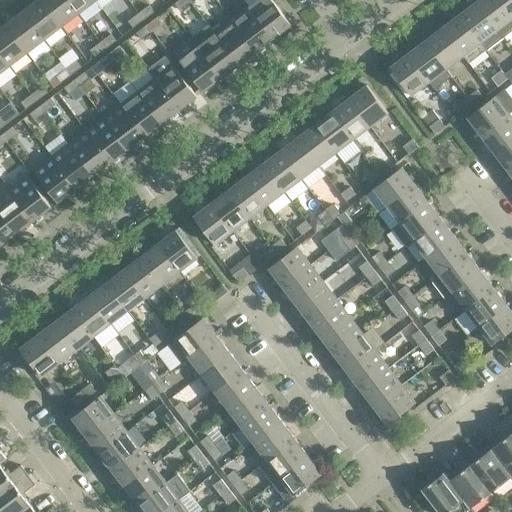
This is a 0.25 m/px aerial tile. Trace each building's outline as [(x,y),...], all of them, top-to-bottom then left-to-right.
[(61,26),(41,0),(37,0),(23,11),(44,40),(61,26)] [(78,13),(68,0),(41,0),(61,26),(78,13)] [(102,8),(95,0),(68,0),(78,13),(84,21),(102,8)] [(95,0),(102,8),(112,0),(95,0)] [(190,2),(188,0),(179,0),(175,3),(180,10),(190,2)] [(291,25),(272,0),(257,0),(249,7),(273,38),(291,25)] [(511,30),(511,12),(502,0),(478,0),(476,1),(503,37),(511,30)] [(511,0),(502,0),(511,12),(511,0)] [(503,37),(476,1),(459,14),(486,50),(503,37)] [(149,5),(139,13),(144,20),(154,12),(149,5)] [(273,38),(249,7),(232,20),(256,51),(273,38)] [(44,40),(23,11),(5,24),(27,53),(44,40)] [(144,20),(139,13),(128,21),(133,28),(144,20)] [(486,50),(459,14),(442,28),(463,56),(469,63),(486,50)] [(163,23),(158,17),(147,25),(152,31),(163,23)] [(256,51),(232,20),(214,33),(238,65),(256,51)] [(27,53),(5,24),(0,28),(0,52),(10,66),(27,53)] [(152,31),(147,25),(137,33),(142,39),(152,31)] [(463,56),(442,28),(425,41),(446,69),(463,56)] [(238,65),(214,33),(197,46),(221,78),(238,65)] [(111,34),(100,42),(105,49),(116,41),(111,34)] [(452,76),(446,69),(425,41),(408,54),(429,82),(435,89),(452,76)] [(105,49),(100,42),(90,50),(95,57),(105,49)] [(124,52),(119,46),(109,54),(114,60),(124,52)] [(221,78),(197,46),(179,59),(203,91),(221,78)] [(0,72),(10,66),(0,52),(0,72)] [(114,60),(109,54),(98,62),(103,68),(114,60)] [(429,82),(408,54),(390,67),(411,95),(429,82)] [(76,60),(66,68),(71,75),(81,67),(76,60)] [(197,96),(173,64),(155,78),(179,110),(197,96)] [(71,75),(66,68),(55,76),(60,83),(71,75)] [(492,79),(498,86),(508,79),(502,71),(492,79)] [(90,78),(85,72),(75,80),(80,86),(90,78)] [(179,110),(155,78),(137,91),(162,123),(179,110)] [(80,86),(75,80),(64,88),(69,94),(80,86)] [(388,113),(367,85),(349,98),(370,126),(388,113)] [(42,86),(31,94),(37,101),(47,93),(42,86)] [(511,111),(511,97),(505,88),(467,117),(481,135),(509,114),(511,111)] [(477,90),(468,98),(473,105),(483,98),(477,90)] [(162,123),(137,91),(120,104),(144,136),(162,123)] [(37,101),(31,94),(21,102),(26,109),(37,101)] [(56,104),(51,98),(40,106),(45,112),(56,104)] [(370,126),(349,98),(332,111),(353,140),(370,126)] [(473,105),(468,98),(458,105),(464,112),(473,105)] [(144,136),(120,104),(103,117),(127,149),(144,136)] [(45,112),(40,106),(30,114),(35,120),(45,112)] [(353,140),(332,111),(315,124),(336,153),(353,140)] [(511,138),(511,117),(509,114),(481,135),(494,152),(511,138)] [(3,116),(0,118),(0,128),(8,122),(3,116)] [(127,149),(103,117),(86,130),(110,162),(127,149)] [(440,119),(430,127),(435,134),(445,126),(440,119)] [(336,153),(315,124),(297,137),(319,166),(336,153)] [(17,134),(12,127),(1,135),(6,142),(17,134)] [(110,162),(86,130),(69,143),(93,175),(110,162)] [(319,166),(297,137),(280,150),(302,179),(319,166)] [(511,138),(494,152),(507,169),(511,165),(511,138)] [(419,147),(413,139),(403,147),(409,154),(419,147)] [(93,175),(69,143),(51,156),(76,188),(93,175)] [(302,179),(280,150),(263,164),(284,192),(302,179)] [(76,188),(51,156),(33,170),(58,202),(76,188)] [(385,161),(375,168),(380,176),(390,168),(385,161)] [(284,192),(263,164),(246,177),(267,205),(284,192)] [(415,185),(402,167),(374,188),(387,206),(415,185)] [(380,176),(375,168),(365,176),(371,183),(380,176)] [(27,175),(9,188),(33,220),(51,207),(27,175)] [(267,205),(246,177),(229,190),(250,218),(267,205)] [(428,202),(415,185),(387,206),(400,223),(428,202)] [(346,202),(356,194),(350,187),(340,194),(346,202)] [(33,220),(9,188),(0,195),(0,212),(16,233),(33,220)] [(250,218),(229,190),(211,203),(233,231),(250,218)] [(441,219),(428,202),(400,223),(392,229),(405,246),(413,240),(441,219)] [(233,231),(211,203),(194,216),(215,244),(233,231)] [(332,204),(325,210),(332,219),(340,214),(332,204)] [(332,219),(325,210),(318,215),(325,225),(332,219)] [(343,224),(350,234),(358,228),(345,211),(337,217),(343,224)] [(0,245),(16,233),(0,212),(0,245)] [(455,236),(441,219),(413,240),(426,258),(455,236)] [(296,228),(302,235),(312,228),(306,220),(296,228)] [(350,234),(343,224),(336,230),(343,240),(350,234)] [(365,238),(358,228),(350,234),(358,243),(365,238)] [(176,229),(158,243),(180,271),(197,258),(176,229)] [(336,230),(321,241),(329,250),(343,240),(336,230)] [(358,243),(350,234),(343,240),(350,249),(358,243)] [(468,253),(455,236),(426,258),(439,275),(468,253)] [(281,239),(272,247),(277,254),(287,246),(281,239)] [(180,271),(158,243),(141,256),(162,284),(180,271)] [(310,264),(297,246),(269,268),(282,286),(310,264)] [(277,254),(272,247),(262,254),(267,261),(277,254)] [(379,251),(371,257),(379,267),(386,261),(379,251)] [(481,271),(468,253),(439,275),(431,281),(444,298),(452,292),(481,271)] [(162,284),(141,256),(124,269),(145,297),(162,284)] [(374,270),(367,261),(359,266),(367,276),(374,270)] [(394,271),(386,261),(379,267),(386,276),(394,271)] [(323,281),(310,264),(282,286),(295,303),(323,281)] [(234,275),(239,283),(249,275),(243,268),(234,275)] [(145,297),(124,269),(107,282),(128,310),(145,297)] [(381,280),(374,270),(367,276),(374,286),(381,280)] [(494,288),(481,271),(452,292),(465,309),(494,288)] [(337,299),(323,281),(295,303),(308,320),(337,299)] [(128,310),(107,282),(89,295),(111,323),(128,310)] [(228,291),(222,284),(212,291),(218,299),(228,291)] [(405,286),(398,291),(405,301),(412,295),(405,286)] [(507,305),(494,288),(465,309),(479,326),(507,305)] [(119,335),(111,323),(89,295),(72,308),(94,336),(102,348),(119,335)] [(400,305),(393,295),(385,301),(393,310),(400,305)] [(420,305),(412,295),(405,301),(412,311),(420,305)] [(350,316),(337,299),(308,320),(321,337),(350,316)] [(407,314),(400,305),(393,310),(400,320),(407,314)] [(511,329),(511,311),(507,305),(479,326),(492,344),(511,329)] [(194,306),(184,313),(190,320),(199,313),(194,306)] [(94,336),(72,308),(55,321),(76,350),(94,336)] [(190,320),(184,313),(174,320),(180,328),(190,320)] [(363,333),(350,316),(321,337),(334,355),(363,333)] [(217,335),(203,317),(175,339),(188,357),(217,335)] [(431,320),(424,326),(431,335),(439,330),(431,320)] [(76,350),(55,321),(38,334),(59,363),(76,350)] [(426,339),(419,329),(411,335),(419,345),(426,339)] [(446,339),(439,330),(431,335),(438,345),(446,339)] [(155,346),(165,339),(159,332),(150,339),(155,346)] [(376,350),(363,333),(334,355),(347,372),(376,350)] [(59,363),(38,334),(20,348),(41,376),(59,363)] [(230,352),(217,335),(188,357),(202,374),(230,352)] [(434,349),(426,339),(419,345),(426,354),(434,349)] [(142,349),(134,354),(142,364),(149,359),(142,349)] [(389,367),(376,350),(347,372),(360,389),(389,367)] [(243,370),(230,352),(202,374),(215,391),(243,370)] [(142,364),(134,354),(127,360),(134,370),(142,364)] [(464,359),(454,366),(460,373),(470,366),(464,359)] [(105,373),(111,380),(121,373),(115,365),(105,373)] [(402,385),(389,367),(360,389),(373,406),(402,385)] [(153,369),(145,374),(153,384),(160,378),(153,369)] [(256,387),(243,370),(215,391),(228,408),(256,387)] [(455,377),(449,370),(440,377),(445,385),(455,377)] [(153,384),(145,374),(138,380),(145,389),(153,384)] [(167,388),(160,378),(153,384),(160,393),(167,388)] [(91,384),(81,391),(86,399),(96,391),(91,384)] [(160,393),(153,384),(145,389),(153,399),(160,393)] [(415,402),(402,385),(373,406),(387,424),(415,402)] [(269,404),(256,387),(228,408),(241,426),(269,404)] [(61,388),(52,396),(59,406),(69,398),(61,388)] [(86,399),(81,391),(71,399),(77,406),(86,399)] [(114,413),(100,396),(72,417),(85,435),(114,413)] [(181,401),(174,407),(181,417),(189,411),(181,401)] [(282,421),(269,404),(241,426),(254,443),(282,421)] [(176,420),(169,410),(162,416),(169,426),(176,420)] [(196,421),(189,411),(181,417),(189,426),(196,421)] [(511,412),(502,419),(511,432),(511,412)] [(127,431),(114,413),(85,435),(98,452),(127,431)] [(511,475),(511,432),(502,419),(493,427),(503,440),(491,449),(511,476),(511,475)] [(184,430),(176,420),(169,426),(176,436),(184,430)] [(295,439),(282,421),(254,443),(267,460),(295,439)] [(140,448),(127,431),(98,452),(112,469),(140,448)] [(207,435),(200,441),(207,451),(215,445),(207,435)] [(308,456),(295,439),(267,460),(280,477),(308,456)] [(480,457),(470,444),(460,451),(491,492),(511,476),(491,449),(480,457)] [(202,455),(195,445),(188,450),(195,460),(202,455)] [(222,455),(215,445),(207,451),(215,461),(222,455)] [(153,465),(140,448),(112,469),(125,486),(153,465)] [(491,492),(460,451),(451,458),(461,472),(450,480),(449,481),(464,500),(469,508),(491,492)] [(210,464),(202,455),(195,460),(202,470),(210,464)] [(321,473),(308,456),(280,477),(271,484),(286,504),(295,498),(293,495),(321,473)] [(0,495),(28,474),(21,465),(7,475),(0,465),(0,495)] [(166,482),(153,465),(125,486),(138,504),(166,482)] [(234,470),(226,476),(233,485),(241,480),(234,470)] [(450,480),(444,473),(432,482),(429,478),(419,485),(431,502),(422,509),(423,511),(448,511),(464,500),(449,481),(450,480)] [(35,484),(28,474),(0,495),(0,511),(22,511),(31,506),(22,494),(35,484)] [(229,489),(221,479),(214,485),(221,495),(229,489)] [(248,489),(241,480),(233,485),(241,495),(248,489)] [(162,511),(179,500),(166,482),(138,504),(143,511),(162,511)] [(236,499),(229,489),(221,495),(229,504),(236,499)] [(188,511),(179,500),(162,511),(188,511)]
